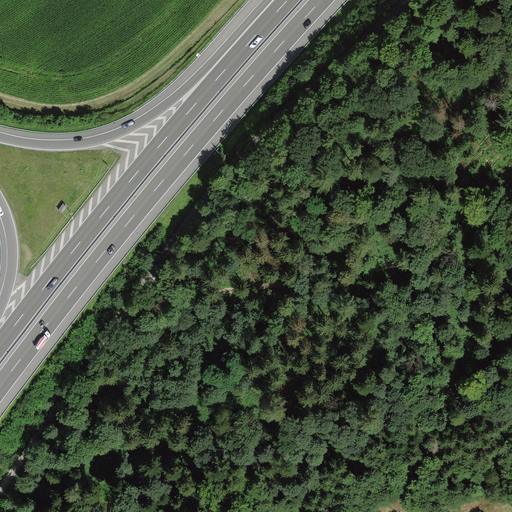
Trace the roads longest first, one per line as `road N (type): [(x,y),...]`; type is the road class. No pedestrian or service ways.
road 1 (unclassified): [(412,0),(236,163),(0,494)]
road 2 (motorway): [(0,386),(155,189),(321,0)]
road 3 (track): [(151,274),(168,300),(428,259),(511,259)]
road 4 (motorway): [(224,70),(0,344)]
road 5 (motorway): [(224,70),(100,139),(55,144),(0,136)]
